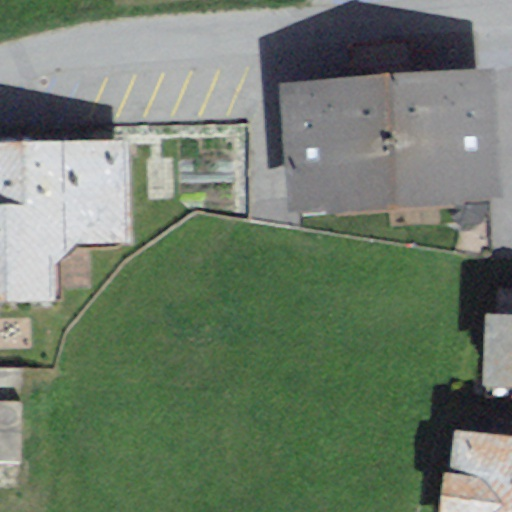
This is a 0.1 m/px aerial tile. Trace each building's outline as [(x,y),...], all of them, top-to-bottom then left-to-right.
[(484,67),(275,82),(285,215),(493,200),(484,67)] [(122,143),(0,142),(0,306),(53,307),(54,252),(121,252),(122,143)] [(511,317),(478,316),(475,384),(511,385),(511,317)] [(20,406),(0,405),(0,458),(20,459),(20,406)] [(511,511),(511,440),(452,434),(443,511),(511,511)]
